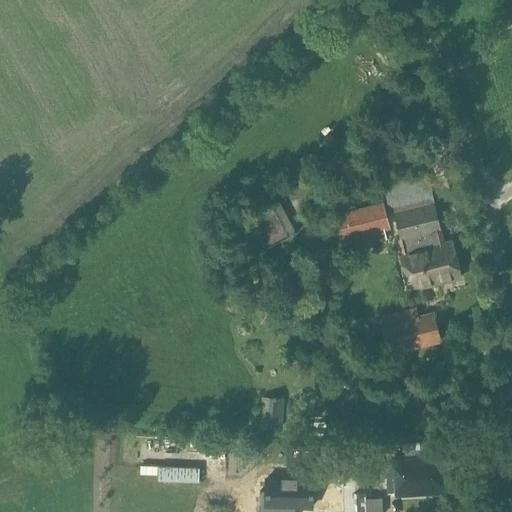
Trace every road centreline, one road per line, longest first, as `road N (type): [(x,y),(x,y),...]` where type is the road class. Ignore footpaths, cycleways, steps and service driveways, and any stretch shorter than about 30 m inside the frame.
road 1 (unclassified): [(449,511),(489,428),(504,357),(487,204)]
road 2 (unclassified): [(487,204),(443,70),(397,0)]
